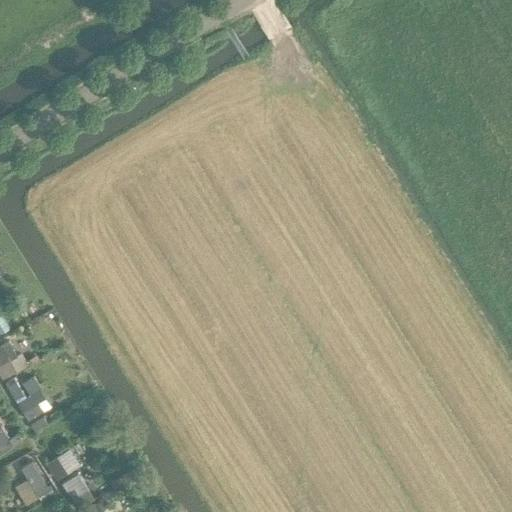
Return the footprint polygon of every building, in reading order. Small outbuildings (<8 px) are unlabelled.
[(16,370),(1,343),(0,343),(0,375),(2,378),(16,370)] [(25,394),(14,376),(6,381),(16,399),(25,394)] [(32,393),(18,401),(29,418),(43,410),(32,393)] [(36,418),(29,422),(34,428),(40,425),(36,418)] [(0,423),(0,442),(9,437),(0,423)] [(19,430),(9,437),(15,445),(24,438),(19,430)] [(47,461),(58,478),(70,469),(59,453),(47,461)] [(32,460),(21,466),(38,495),(50,488),(32,460)] [(68,489),(73,486),(75,485),(79,492),(88,487),(78,471),(63,481),(68,489)] [(104,511),(98,500),(85,507),(87,511),(104,511)]
